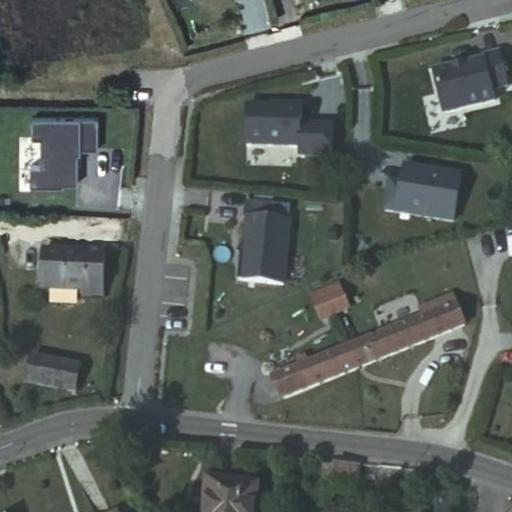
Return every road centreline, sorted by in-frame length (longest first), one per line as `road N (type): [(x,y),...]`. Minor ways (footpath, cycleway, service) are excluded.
road 1 (residential): [(508,0),(190,76),(169,98),(132,420)]
road 2 (tertiary): [(132,420),(421,455),(511,485)]
road 3 (tertiary): [(0,451),(83,421),(132,420)]
